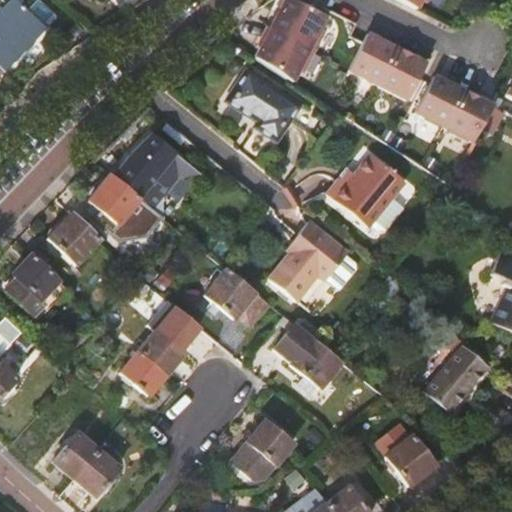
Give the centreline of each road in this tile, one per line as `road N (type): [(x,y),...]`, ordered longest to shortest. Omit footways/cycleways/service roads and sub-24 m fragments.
road 1 (residential): [(190,457),(234,399),(235,388),(222,377),(201,379),(170,416),(177,447)]
road 2 (residential): [(0,224),(134,85)]
road 3 (residential): [(134,85),(278,198)]
road 4 (residential): [(134,85),(232,0)]
